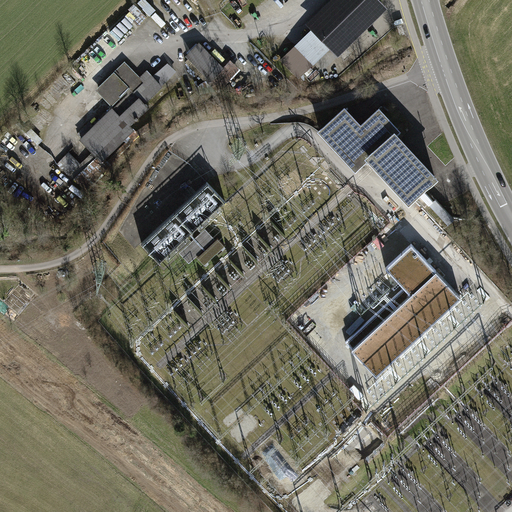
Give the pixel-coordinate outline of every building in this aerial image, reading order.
[(380,0),(331,0),(307,23),(313,29),(281,60),(300,79),(331,48),(339,56),(389,8),(380,0)] [(200,43),(187,55),(221,90),(241,70),(229,57),(221,64),(200,43)] [(163,60),(79,139),(101,162),(135,131),(130,126),(149,108),(145,104),(176,74),(163,60)] [(141,78),(125,62),(96,90),(112,106),(141,78)] [(344,108),(320,130),(356,169),(369,156),(409,200),(440,233),(443,230),(455,219),(441,204),(436,199),(433,201),(421,189),(435,176),(394,133),(398,129),(379,108),(361,125),(344,108)] [(71,151),(59,163),(70,174),(82,163),(71,151)] [(207,182),(141,243),(160,263),(225,202),(225,201),(207,182)] [(180,252),(189,262),(214,239),(205,229),(180,252)] [(218,238),(197,257),(204,264),(225,245),(218,238)] [(411,245),(387,267),(412,293),(352,350),(377,376),(461,297),(411,245)]
